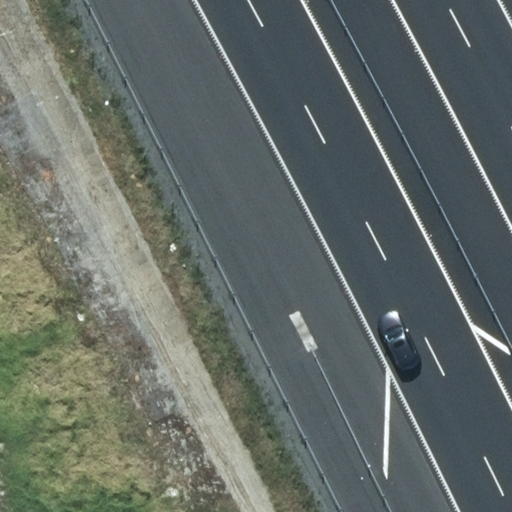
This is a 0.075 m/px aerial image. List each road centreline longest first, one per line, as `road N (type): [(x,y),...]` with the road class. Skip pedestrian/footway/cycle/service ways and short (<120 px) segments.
road 1 (motorway): [(511,508),(429,332),(247,0)]
road 2 (motorway): [(455,0),(511,118)]
